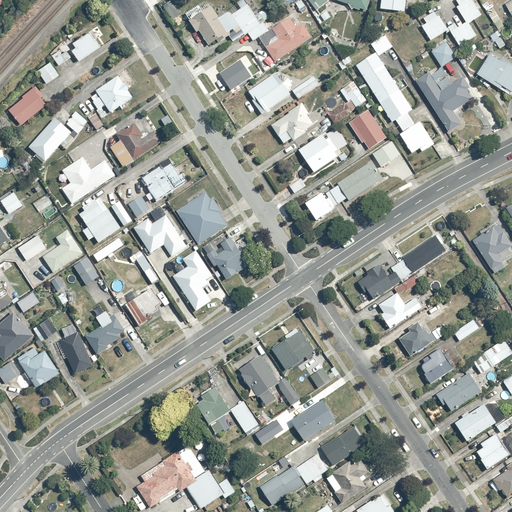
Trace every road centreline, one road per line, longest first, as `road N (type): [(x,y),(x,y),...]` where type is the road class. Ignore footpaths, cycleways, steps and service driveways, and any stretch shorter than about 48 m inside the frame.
road 1 (residential): [(304,277),(129,4)]
road 2 (tertiary): [(304,277),(57,441)]
road 3 (residential): [(462,511),(304,277)]
road 4 (tertiary): [(511,152),(304,277)]
